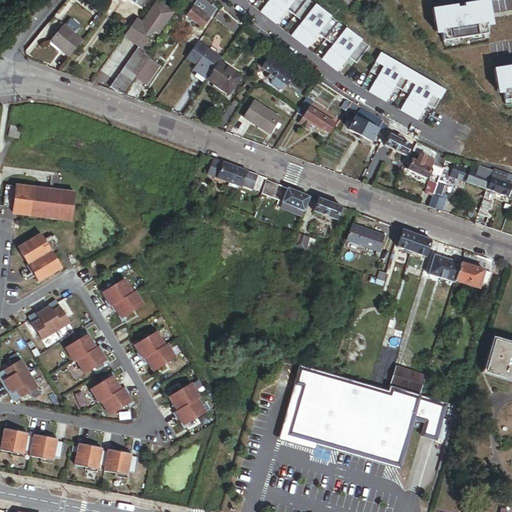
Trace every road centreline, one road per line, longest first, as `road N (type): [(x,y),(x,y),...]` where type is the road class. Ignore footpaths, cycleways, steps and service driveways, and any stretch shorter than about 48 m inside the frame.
road 1 (tertiary): [(2,82),(60,89),(511,253)]
road 2 (residential): [(0,408),(127,431),(151,414),(80,287),(60,282),(0,311)]
road 3 (residential): [(231,0),(332,79),(429,135),(446,133)]
